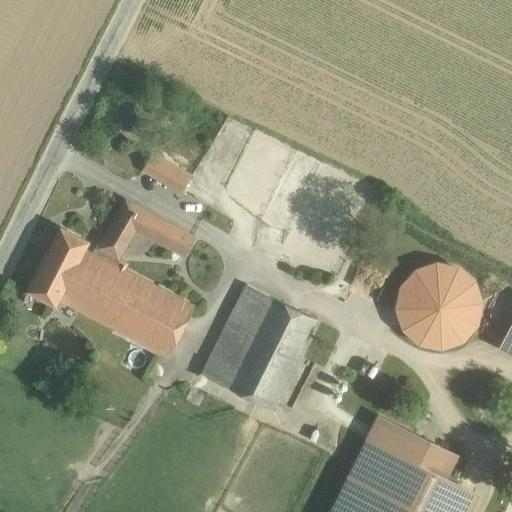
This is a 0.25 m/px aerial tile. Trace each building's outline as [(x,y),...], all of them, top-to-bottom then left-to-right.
[(192,174),(153,153),(142,172),(182,193),(192,174)] [(125,198),(101,241),(91,252),(83,248),(57,298),(116,330),(142,279),(114,264),(135,229),(139,231),(149,212),(125,198)] [(195,236),(149,212),(139,231),(184,256),(195,236)] [(60,227),(28,290),(54,304),(57,298),(83,248),(86,241),(60,227)] [(457,267),(436,263),(415,270),(401,286),(397,307),(404,327),(420,341),(441,346),(461,339),(475,323),(480,302),(473,281),(457,267)] [(142,279),(116,330),(167,356),(194,305),(142,279)] [(269,295),(247,284),(229,320),(251,332),(269,295)] [(269,295),(251,332),(229,320),(209,359),(232,371),(225,385),(271,408),(316,318),(269,295)] [(511,323),(500,347),(511,352),(511,323)] [(232,371),(209,359),(202,373),(225,385),(232,371)] [(338,383),(337,385),(338,387),(339,388),(340,389),(342,390),(344,389),(345,388),(347,387),(347,385),(346,383),(345,382),(344,381),(342,380),(340,380),(339,381),(338,383)] [(332,394),(332,396),(332,398),(333,399),(335,400),(337,400),(338,400),(340,399),(341,397),(342,396),(341,394),(340,392),(338,391),(337,391),(335,391),(333,392),(332,394)] [(454,454),(379,417),(331,511),(465,511),(475,493),(442,477),(454,454)]
